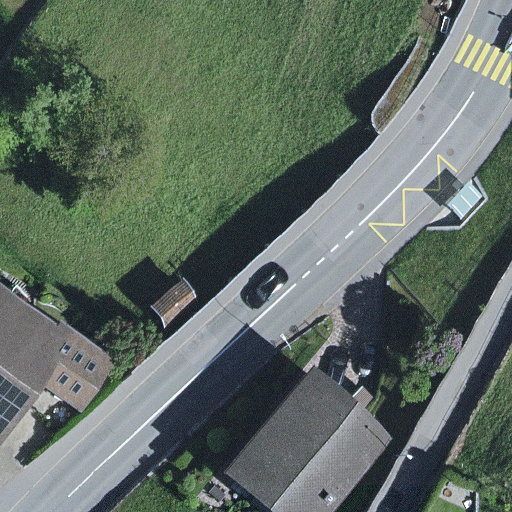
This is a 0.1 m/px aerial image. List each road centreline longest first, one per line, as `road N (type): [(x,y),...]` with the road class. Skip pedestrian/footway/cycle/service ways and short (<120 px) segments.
road 1 (secondary): [(511,23),(495,64),(418,165),(54,511)]
road 2 (residential): [(511,306),(386,511)]
